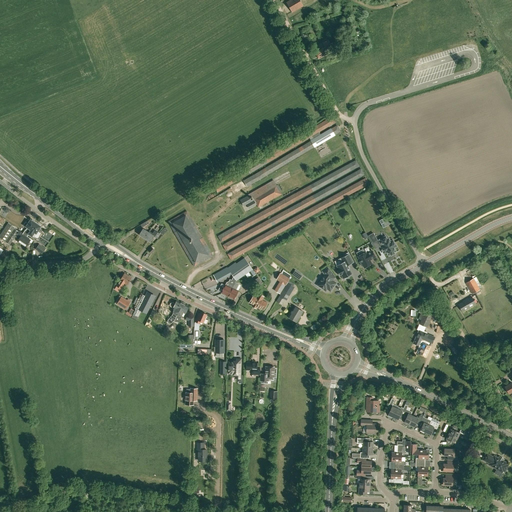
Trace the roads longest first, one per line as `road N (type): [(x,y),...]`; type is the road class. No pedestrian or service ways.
road 1 (track): [(0,504),(88,487),(206,509)]
road 2 (residential): [(501,432),(507,411),(423,264)]
road 3 (unclassified): [(423,264),(363,158),(353,121)]
road 4 (track): [(353,121),(338,112),(274,0)]
road 5 (secondary): [(266,326),(141,265)]
